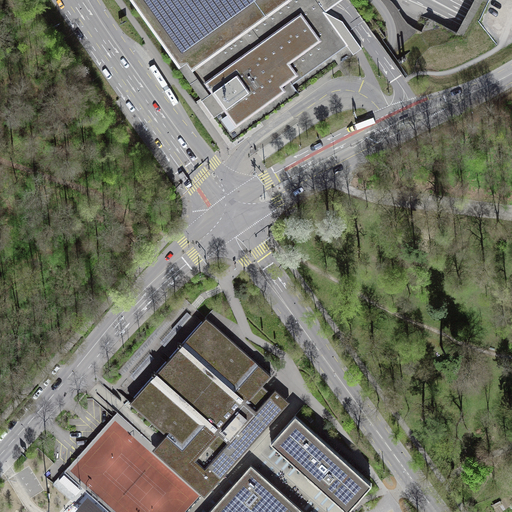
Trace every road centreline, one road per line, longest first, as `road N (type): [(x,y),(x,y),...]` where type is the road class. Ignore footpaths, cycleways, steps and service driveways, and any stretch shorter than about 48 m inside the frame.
road 1 (residential): [(227,222),(434,511)]
road 2 (secondary): [(227,222),(145,293),(0,453)]
road 3 (secondary): [(227,222),(319,164),(511,73)]
road 4 (secondary): [(227,222),(203,173),(80,0)]
road 5 (track): [(173,231),(0,420)]
road 6 (track): [(0,158),(98,196),(168,237)]
road 7 (unknown): [(335,5),(204,85)]
